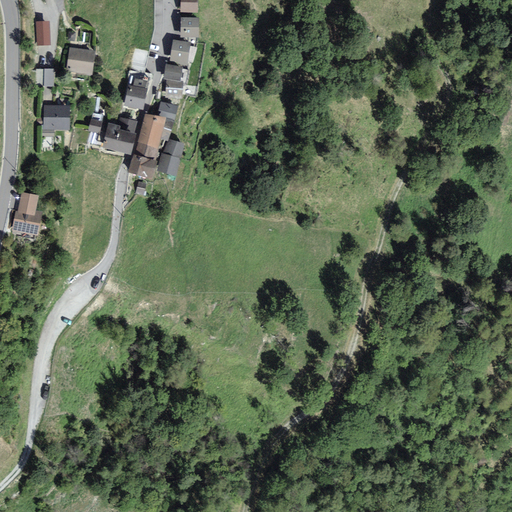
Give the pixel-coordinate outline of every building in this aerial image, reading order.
[(204,0),(185,0),(185,13),(203,14),(204,0)] [(206,20),(186,19),(186,39),(205,39),(206,20)] [(53,24),(38,24),(38,47),(53,47),(53,24)] [(197,45),(178,42),(174,62),(193,66),(197,45)] [(101,54),(72,50),(69,73),(97,77),(101,54)] [(189,70),(171,67),(169,79),(187,82),(189,70)] [(57,72),(37,71),(37,87),(56,88),(57,72)] [(190,85),(171,83),(170,99),(189,101),(190,85)] [(146,89),(130,86),(126,104),(142,108),(146,89)] [(76,106),(47,106),(47,131),(75,131),(76,106)] [(158,117),(147,114),(137,153),(158,158),(163,140),(168,120),(158,117)] [(117,125),(109,123),(102,148),(129,155),(135,133),(132,133),(135,121),(119,117),(117,125)] [(106,123),(95,121),(93,133),(104,135),(106,123)] [(189,146),(175,142),(170,141),(163,172),(182,177),(189,146)] [(156,162),(135,155),(130,170),(151,177),(156,162)] [(151,185),(142,182),(139,194),(148,197),(151,185)] [(45,197),(27,194),(24,213),(20,212),(16,233),(47,238),(50,214),(42,212),(45,197)]
